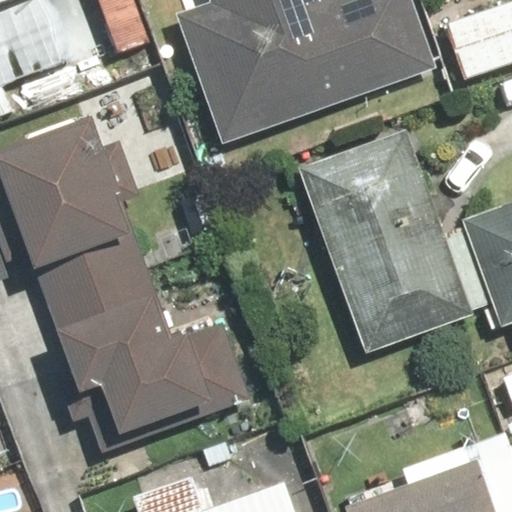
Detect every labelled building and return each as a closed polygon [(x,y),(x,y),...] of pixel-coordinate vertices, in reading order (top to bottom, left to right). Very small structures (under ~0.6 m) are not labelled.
[(0,0),(0,37),(57,16),(50,0),(0,0)] [(137,0),(96,0),(116,52),(153,38),(137,0)] [(206,0),(207,1),(172,13),(217,145),(433,71),(408,0),(343,0),(337,2),(336,0),(206,0)] [(511,3),(441,27),(459,80),(511,62),(511,3)] [(90,116),(0,150),(0,248),(4,260),(22,253),(76,396),(94,389),(118,451),(250,402),(221,324),(175,341),(123,202),(138,196),(116,140),(101,146),(90,116)] [(461,229),(441,236),(404,131),(294,170),(360,356),(470,318),(468,314),(488,307),(496,329),(511,323),(511,203),(458,223),(461,229)] [(3,301),(0,302),(0,372),(27,362),(3,301)] [(511,511),(511,453),(504,432),(399,471),(404,485),(342,508),(343,511),(511,511)] [(203,511),(191,477),(129,499),(132,511),(293,511),(284,484),(203,511)]
